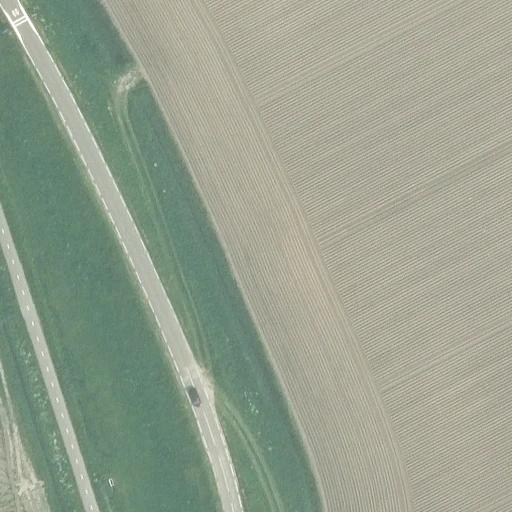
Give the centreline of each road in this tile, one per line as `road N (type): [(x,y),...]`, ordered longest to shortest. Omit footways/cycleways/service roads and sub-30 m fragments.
road 1 (tertiary): [(234,511),(229,473),(122,214),(6,0)]
road 2 (unclassified): [(98,511),(0,224)]
